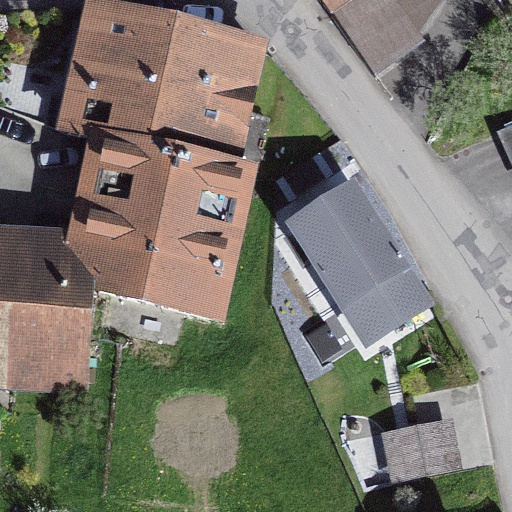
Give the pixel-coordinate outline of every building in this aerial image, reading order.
[(323,0),(388,92),(453,0),(323,0)] [(93,146),(246,174),(269,48),(99,16),(76,143),(93,146)] [(511,133),(499,140),(511,171),(511,133)] [(66,294),(116,303),(242,326),(269,178),(246,174),(93,146),(73,252),(66,294)] [(425,282),(372,194),(307,233),(361,321),(425,282)] [(66,294),(73,252),(0,238),(0,398),(95,416),(116,303),(66,294)] [(448,430),(385,435),(388,483),(452,478),(448,430)]
